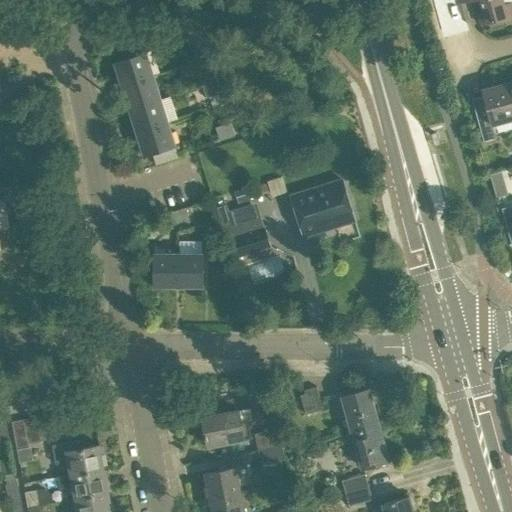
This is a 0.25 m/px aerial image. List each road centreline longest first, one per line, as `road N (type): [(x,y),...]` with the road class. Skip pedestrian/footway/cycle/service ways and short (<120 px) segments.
road 1 (residential): [(126,344),(72,49),(84,17),(110,0)]
road 2 (residential): [(442,344),(126,344)]
road 3 (secondary): [(465,338),(386,104)]
road 4 (secondary): [(386,104),(442,344)]
road 5 (secondary): [(442,344),(488,511)]
road 6 (secondary): [(511,504),(465,338)]
road 7 (residential): [(159,511),(126,344)]
road 8 (residential): [(126,344),(0,344)]
